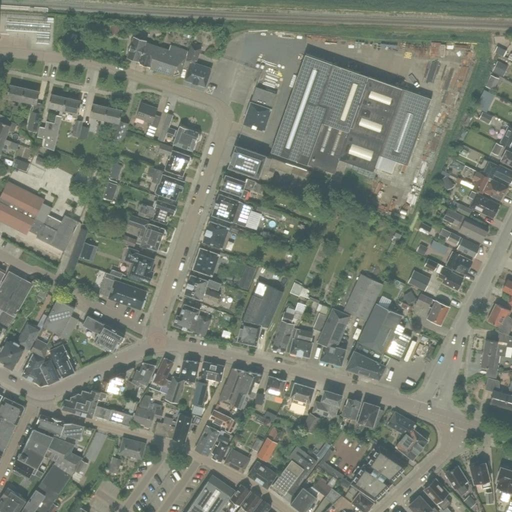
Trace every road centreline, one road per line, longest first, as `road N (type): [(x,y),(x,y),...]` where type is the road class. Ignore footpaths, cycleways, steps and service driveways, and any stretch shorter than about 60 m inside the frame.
road 1 (residential): [(157,341),(158,310),(222,129),(221,110),(91,61),(0,51)]
road 2 (unclassified): [(417,408),(157,341)]
road 3 (residential): [(157,341),(0,254)]
road 4 (unclassified): [(442,379),(511,224)]
road 5 (unclassified): [(40,398),(51,410),(187,452)]
road 6 (residential): [(40,398),(157,341)]
road 7 (unclassified): [(379,511),(446,449),(454,419)]
